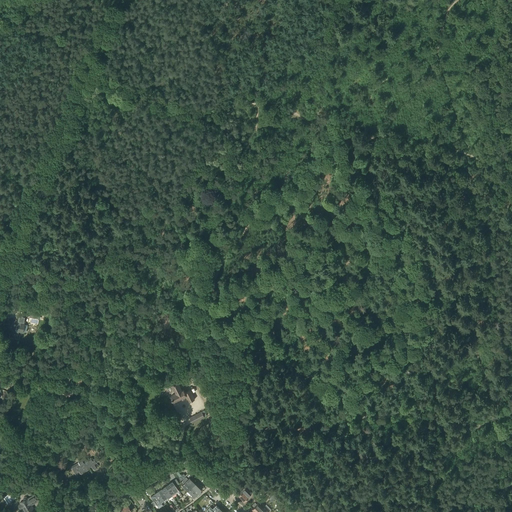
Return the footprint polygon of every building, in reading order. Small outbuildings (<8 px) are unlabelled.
[(40,319),(41,312),(31,310),(30,317),(40,319)] [(11,320),(9,329),(12,330),(12,332),(18,333),(18,331),(23,332),(26,333),(28,325),(24,324),(26,315),(19,314),(18,322),(13,321),(13,320),(11,320)] [(218,370),(210,374),(212,379),(220,376),(218,370)] [(182,391),(178,382),(176,383),(175,382),(173,383),(174,384),(172,385),(176,394),(171,396),(172,398),(171,399),(172,400),(173,400),(174,402),(186,396),(189,402),(195,399),(190,391),(186,393),(185,392),(184,390),(182,391)] [(54,388),(54,396),(72,397),(73,388),(54,388)] [(202,412),(189,418),(192,424),(205,418),(202,412)] [(78,463),(72,466),(71,468),(75,474),(77,475),(91,466),(93,469),(95,470),(97,468),(97,467),(99,466),(99,465),(98,464),(97,464),(96,464),(97,463),(97,461),(96,459),(94,458),(93,459),(92,458),(91,458),(85,462),(83,459),(82,459),(78,461),(78,463)] [(189,483),(193,480),(190,477),(188,479),(185,481),(184,480),(182,481),(184,483),(182,485),(185,488),(189,483)] [(188,491),(196,484),(193,480),(189,483),(185,488),(188,491)] [(176,494),(179,491),(176,487),(172,481),(169,484),(176,494)] [(172,496),(176,494),(169,484),(165,486),(171,495),(172,496)] [(191,494),(199,487),(196,484),(188,491),(187,492),(190,495),(191,494)] [(13,486),(9,489),(13,496),(18,493),(13,486)] [(165,486),(162,488),(168,497),(169,499),(172,496),(171,495),(165,486)] [(198,497),(199,495),(198,493),(200,491),(202,490),(199,487),(191,494),(194,497),(196,495),(198,497)] [(164,500),(168,497),(162,488),(158,491),(164,500)] [(239,495),(238,496),(240,498),(241,497),(247,503),(249,500),(247,498),(251,494),(245,489),(239,495)] [(157,504),(160,502),(155,493),(153,491),(150,494),(157,504)] [(164,500),(158,491),(155,493),(160,502),(161,503),(165,501),(164,500)] [(21,504),(18,506),(20,510),(23,508),(25,511),(30,511),(34,509),(31,505),(39,501),(35,495),(28,499),(26,497),(25,497),(23,498),(23,499),(24,500),(20,503),(21,504)] [(258,511),(265,506),(260,501),(258,503),(252,508),(255,511),(258,511)] [(215,511),(220,508),(216,504),(215,506),(212,503),(206,508),(207,509),(204,511),(215,511)]
